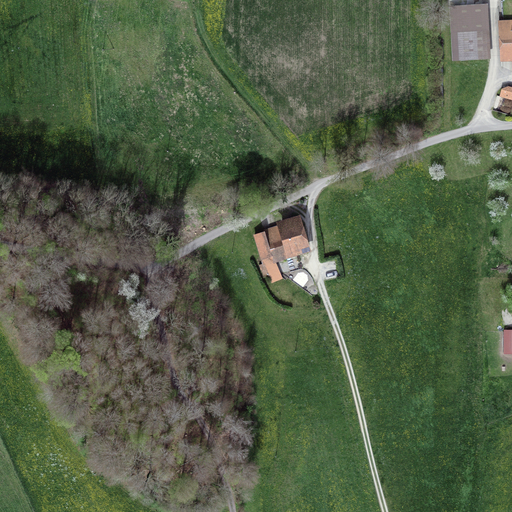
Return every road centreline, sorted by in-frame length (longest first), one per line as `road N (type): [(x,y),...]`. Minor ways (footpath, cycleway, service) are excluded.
road 1 (unclassified): [(511,123),(421,144),(322,183),(150,267),(0,243)]
road 2 (track): [(195,0),(198,34),(216,65),(322,183)]
road 3 (track): [(327,300),(386,511)]
